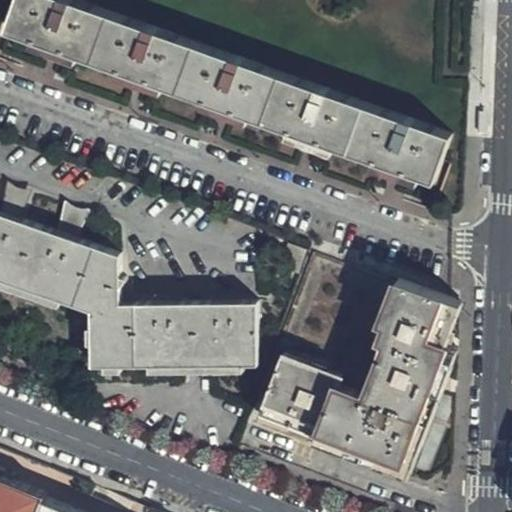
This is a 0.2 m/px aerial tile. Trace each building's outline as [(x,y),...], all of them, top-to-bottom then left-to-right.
[(401,117),(263,68),(172,35),(75,0),(21,0),(10,29),(36,38),(33,46),(79,62),(81,55),(120,69),(118,76),(163,92),(166,84),(206,99),(203,107),(249,123),(252,116),(290,129),(287,137),(335,154),(338,146),(376,160),(374,167),(421,184),(424,176),(437,182),(453,135),(401,117)] [(124,303),(122,255),(78,240),(86,215),(70,210),(62,234),(21,219),(29,197),(12,190),(4,213),(0,211),(0,278),(33,290),(95,313),(96,369),(259,367),(257,304),(124,303)] [(448,297),(401,279),(386,322),(389,324),(384,339),(389,340),(381,364),(369,395),(341,384),(345,375),(287,352),(265,412),(410,468),(432,409),(450,362),(455,349),(441,343),(450,320),(457,300),(448,297)] [(0,453),(0,467),(3,469),(1,474),(37,487),(36,489),(37,490),(92,511),(158,511),(120,497),(116,507),(79,493),(82,485),(0,453)] [(92,511),(37,490),(36,489),(37,487),(1,474),(3,469),(0,467),(0,511),(92,511)]
